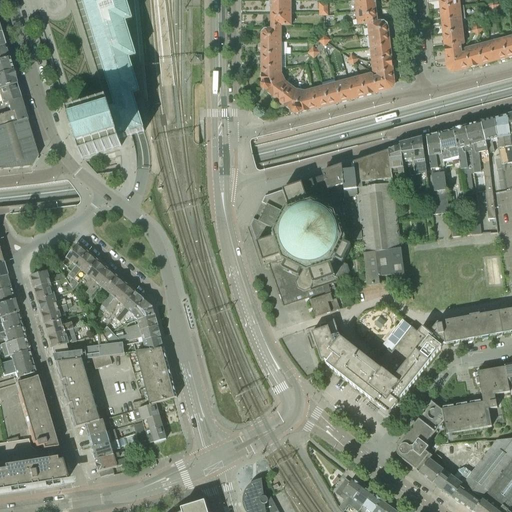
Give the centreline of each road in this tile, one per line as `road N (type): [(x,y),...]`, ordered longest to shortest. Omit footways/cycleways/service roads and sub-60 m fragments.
road 1 (tertiary): [(508,88),(161,175),(0,197)]
road 2 (residential): [(222,187),(511,104)]
road 3 (residential): [(13,256),(86,502)]
road 4 (residential): [(298,408),(243,283),(222,187)]
road 5 (residential): [(422,90),(235,136)]
road 6 (residential): [(368,458),(448,361),(511,350)]
road 7 (residential): [(69,166),(11,0)]
road 8 (residential): [(172,298),(214,458)]
road 9 (residential): [(219,138),(218,0)]
road 10 (residential): [(235,136),(233,0)]
road 11 (residential): [(86,502),(214,458)]
road 12 (residential): [(103,194),(153,236),(172,298)]
road 13 (residential): [(74,222),(157,295),(172,298)]
